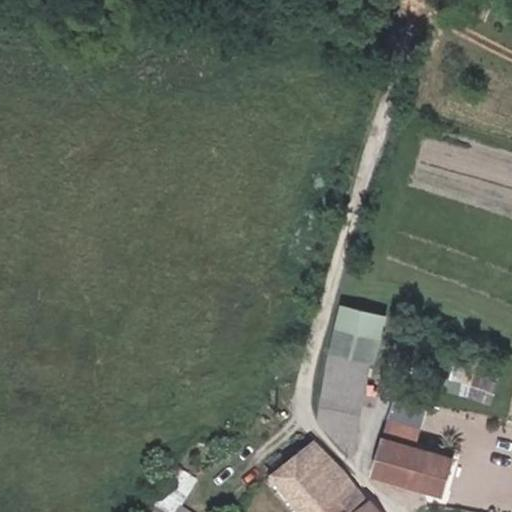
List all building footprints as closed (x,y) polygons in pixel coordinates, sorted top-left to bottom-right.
[(382,334),(387,319),(387,318),(340,307),(335,330),(381,341),(382,334)] [(380,344),(381,341),(335,330),(329,352),(371,361),(374,362),(380,344)] [(365,396),(371,361),(329,352),(323,388),(365,396)] [(497,381),(474,374),(476,367),(456,362),(456,363),(453,381),(452,381),(451,388),(470,394),(490,402),(497,381)] [(354,457),(365,396),(323,388),(318,419),(352,457),(354,457)] [(453,457),(439,453),(429,449),(430,447),(414,443),(398,438),(396,438),(393,437),(391,435),(387,435),(384,434),(372,474),(389,480),(394,481),(399,483),(406,485),(432,489),(434,490),(435,490),(438,490),(444,491),(453,457)] [(331,511),(329,509),(350,492),(335,473),(308,446),(264,479),(289,511),(331,511)] [(172,511),(175,507),(192,482),(175,471),(149,511),(172,511)] [(364,511),(350,492),(329,509),(331,511),(364,511)]
